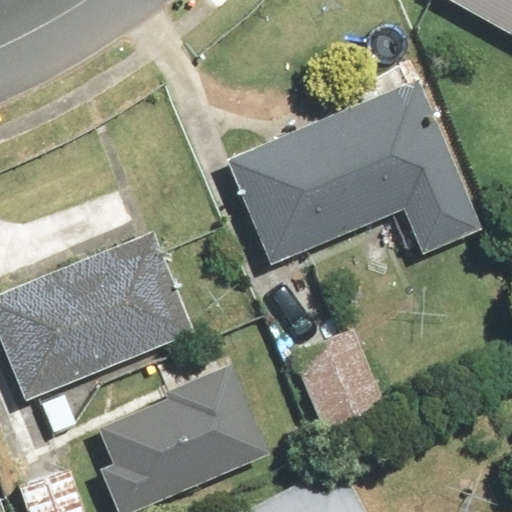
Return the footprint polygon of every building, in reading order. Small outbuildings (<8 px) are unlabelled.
[(511,0),(427,0),(511,46),(511,0)] [(410,85),(222,164),(266,268),(397,214),(417,260),(474,237),(410,85)] [(0,295),(0,359),(18,404),(185,337),(144,237),(0,295)] [(352,326),(288,353),(321,431),(385,405),(352,326)] [(95,463),(115,509),(266,443),(232,367),(96,426),(109,457),(95,463)] [(369,511),(338,452),(235,506),(237,511),(369,511)] [(83,511),(67,466),(15,485),(24,511),(83,511)]
